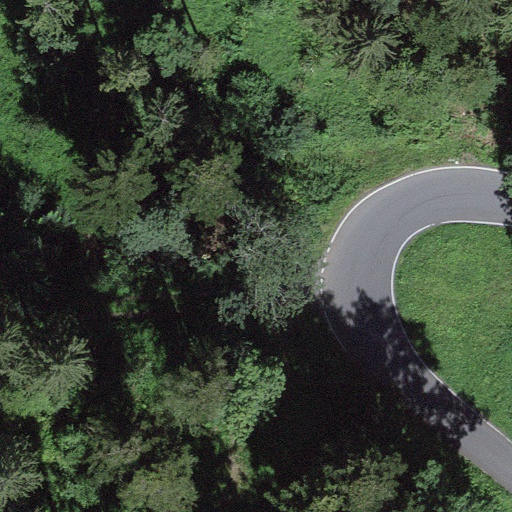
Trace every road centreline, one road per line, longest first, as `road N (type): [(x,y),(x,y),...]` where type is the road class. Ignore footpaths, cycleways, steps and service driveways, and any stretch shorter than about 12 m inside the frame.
road 1 (tertiary): [(511,471),(380,361),(359,318),(353,269),(358,246),(376,226),(413,205),(446,195),(511,200)]
road 2 (track): [(0,309),(353,269)]
